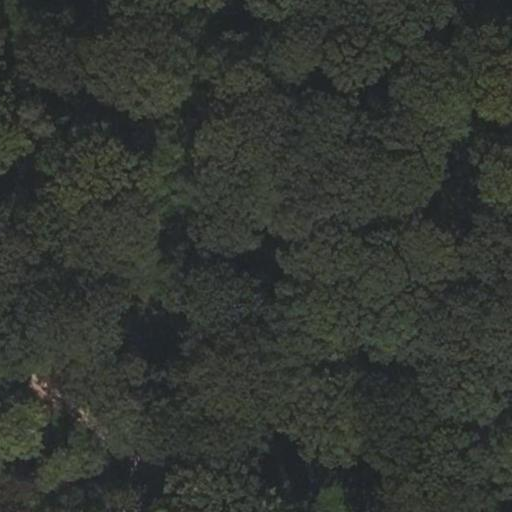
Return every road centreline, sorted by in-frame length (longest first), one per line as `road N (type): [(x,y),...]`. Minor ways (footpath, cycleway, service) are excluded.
road 1 (track): [(215,511),(0,352)]
road 2 (track): [(414,511),(511,391)]
